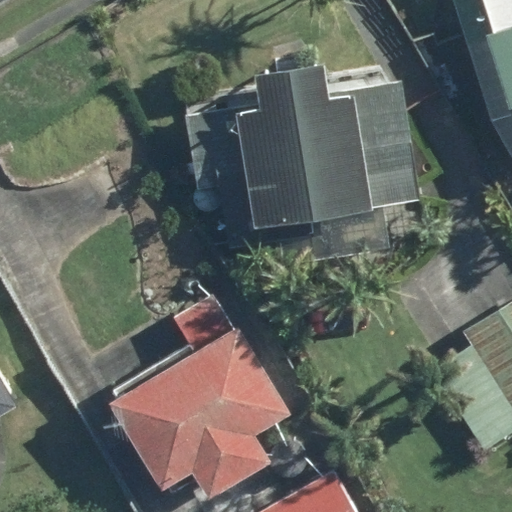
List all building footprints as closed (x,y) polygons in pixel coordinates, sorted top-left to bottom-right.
[(511,0),(465,0),(506,124),(511,134),(511,0)] [(349,81),(344,45),(275,56),(280,91),(193,104),(203,171),(206,171),(208,180),(227,177),(241,261),(260,258),(256,239),(280,235),(285,261),(384,246),(376,198),(432,191),(414,67),(369,74),(370,78),(349,81)] [(221,491),(283,452),(264,424),(303,401),(251,317),(245,320),(226,287),(184,314),(197,337),(120,385),(124,391),(119,394),(173,483),(204,463),(221,491)] [(440,365),(491,448),(511,434),(511,304),(472,329),(480,341),(440,365)] [(0,412),(32,394),(0,338),(0,412)] [(367,511),(339,462),(254,511),(367,511)]
